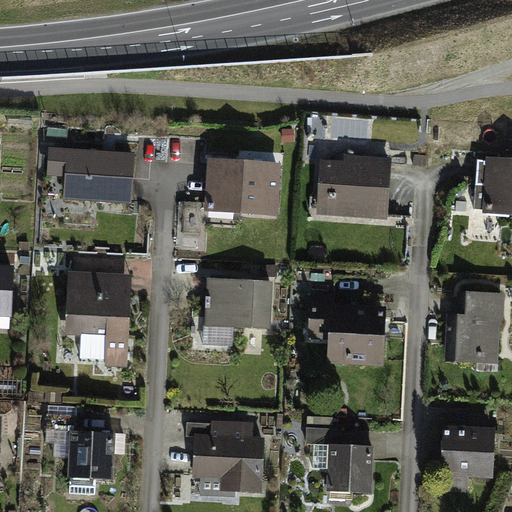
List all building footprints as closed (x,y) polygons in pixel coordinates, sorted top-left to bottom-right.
[(107,154),(69,152),(66,197),(129,201),(132,156),(115,155),(114,159),(106,159),(107,154)] [(470,153),(453,152),(452,160),(470,162),(470,153)] [(426,167),(426,155),(413,155),(413,166),(426,167)] [(346,166),(323,165),(320,197),(335,198),(334,213),(385,216),(389,169),(365,167),(365,161),(364,160),(348,159),(346,160),(346,166)] [(511,162),(478,160),(474,209),(511,211),(511,162)] [(277,166),(211,161),(208,209),(214,209),(214,204),(235,205),(234,211),(274,213),(277,166)] [(276,277),(276,266),(253,265),(252,276),(276,277)] [(12,270),(0,269),(0,312),(10,313),(12,270)] [(75,292),(130,295),(131,275),(68,271),(67,292),(75,292)] [(268,327),(271,283),(209,280),(208,298),(206,297),(206,309),(208,309),(207,324),(268,327)] [(130,295),(75,292),(73,332),(82,333),(80,358),(106,359),(105,365),(127,366),(130,295)] [(500,320),(501,295),(460,293),(459,317),(454,317),(453,338),(456,338),(456,344),(451,344),(451,360),(479,361),(480,357),(483,357),(483,354),(495,355),(496,320),(500,320)] [(328,295),(313,295),(311,339),(331,340),(330,358),(381,361),(383,312),(328,309),(328,295)] [(61,394),(46,392),(45,402),(60,403),(61,394)] [(77,416),(47,415),(46,430),(73,431),(69,493),(95,494),(96,479),(111,479),(114,433),(76,431),(77,416)] [(308,416),(307,424),(334,425),(334,417),(308,416)] [(260,491),(262,440),(213,438),(214,424),(187,422),(186,436),(197,437),(195,475),(201,475),(201,495),(235,497),(235,490),(260,491)] [(369,493),(372,447),(336,445),(337,430),(307,428),(307,443),(314,444),(313,468),(330,469),(329,491),(369,493)] [(492,474),(493,439),(476,439),(477,432),(444,430),(442,472),(492,474)]
